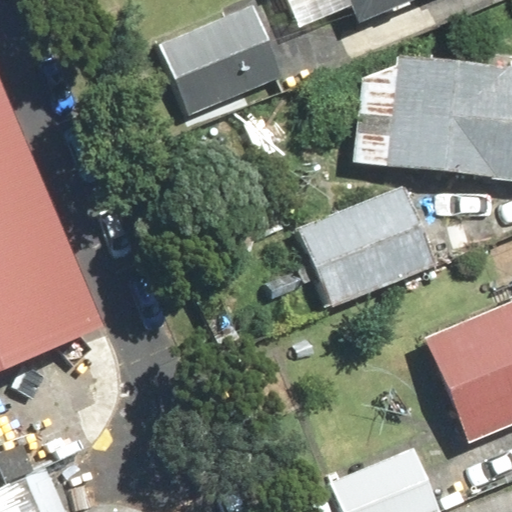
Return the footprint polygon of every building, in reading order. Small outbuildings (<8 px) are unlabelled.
[(153,42),(180,112),(289,71),(262,0),(153,42)] [(337,0),(350,31),(427,0),(337,0)] [(511,67),(353,51),(341,168),(511,185),(511,67)] [(0,378),(106,333),(0,88),(0,378)] [(299,294),(320,286),(329,311),(433,273),(402,189),(298,227),(309,257),(288,265),(299,294)] [(511,301),(413,342),(458,450),(511,427),(511,301)] [(292,410),(254,426),(279,489),(318,474),(292,410)] [(337,511),(438,511),(413,451),(327,488),(337,511)] [(0,511),(66,511),(46,463),(0,482),(0,511)]
